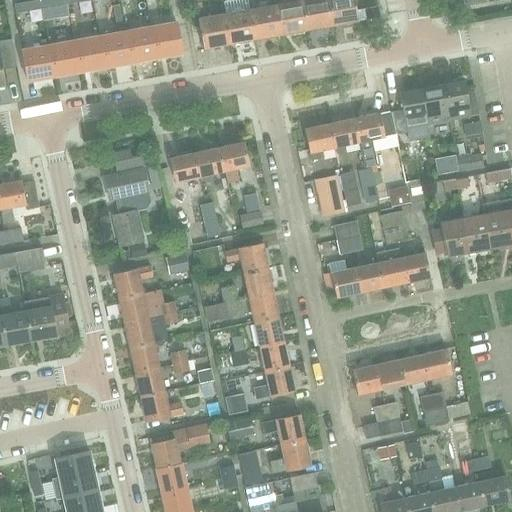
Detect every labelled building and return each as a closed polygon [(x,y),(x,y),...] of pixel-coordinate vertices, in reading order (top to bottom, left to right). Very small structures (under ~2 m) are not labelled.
[(43,0),(40,0),(15,4),(16,13),(45,8),(43,0)] [(200,0),(188,0),(190,13),(203,11),(200,0)] [(276,5),(281,34),(307,30),(301,0),(276,5)] [(303,0),(301,0),(307,30),(332,25),(327,0),(303,0)] [(327,0),(332,25),(358,20),(354,0),(327,0)] [(119,4),(113,6),(117,26),(123,25),(119,4)] [(253,9),(259,39),(281,34),(276,5),(253,9)] [(378,7),(365,9),(367,19),(379,17),(378,7)] [(226,15),(231,44),(259,39),(253,9),(226,15)] [(204,49),(231,44),(226,15),(199,20),(204,49)] [(177,23),(153,27),(160,56),(182,53),(177,23)] [(153,27),(130,31),(138,60),(160,56),(153,27)] [(130,31),(104,36),(112,65),(138,60),(130,31)] [(104,36),(80,41),(86,70),(112,65),(104,36)] [(0,85),(6,85),(3,69),(17,67),(12,39),(0,41),(0,85)] [(80,41),(52,46),(56,75),(86,70),(80,41)] [(52,46),(22,51),(28,80),(56,75),(52,46)] [(444,84),(451,120),(471,116),(465,81),(444,84)] [(421,89),(428,124),(451,120),(444,84),(421,89)] [(406,128),(428,124),(421,89),(400,93),(406,128)] [(354,118),(359,143),(365,167),(378,165),(375,152),(399,146),(391,112),(380,114),(380,113),(354,118)] [(331,124),(337,148),(359,143),(354,118),(331,124)] [(305,129),(312,160),(321,158),(320,151),(337,148),(331,124),(305,129)] [(219,147),(224,171),(225,171),(228,184),(239,181),(236,168),(250,165),(245,141),(219,147)] [(195,152),(200,176),(224,171),(219,147),(195,152)] [(120,173),(104,176),(110,200),(116,198),(118,206),(120,214),(114,215),(121,245),(144,240),(137,210),(131,211),(129,203),(127,196),(148,191),(143,167),(142,167),(142,165),(144,165),(142,155),(132,157),(130,149),(113,154),(117,171),(119,171),(120,173)] [(175,182),(200,176),(195,152),(170,158),(175,182)] [(457,159),(459,171),(484,167),(481,154),(457,159)] [(359,170),(363,187),(376,184),(372,167),(359,170)] [(498,171),(500,181),(511,178),(511,175),(511,168),(498,171)] [(362,204),(354,171),(340,174),(347,207),(362,204)] [(488,183),(500,181),(498,171),(486,173),(488,183)] [(455,178),(457,189),(470,187),(468,176),(455,178)] [(315,180),(323,217),(345,212),(341,191),(332,193),(328,177),(315,180)] [(443,180),(445,191),(457,189),(455,178),(443,180)] [(0,184),(0,203),(1,209),(3,222),(14,220),(12,207),(25,204),(26,210),(39,207),(35,181),(22,184),(22,181),(0,184)] [(363,187),(366,203),(379,200),(376,184),(363,187)] [(407,187),(388,191),(392,207),(411,202),(409,196),(407,187)] [(256,192),(243,195),(247,212),(260,209),(256,192)] [(412,196),(409,196),(411,202),(411,203),(423,200),(422,194),(412,197),(412,196)] [(511,198),(503,200),(511,244),(511,198)] [(411,203),(410,203),(412,212),(425,209),(423,200),(411,203)] [(484,214),(490,248),(511,244),(503,200),(482,204),(484,214)] [(200,205),(207,238),(221,235),(213,202),(200,205)] [(380,215),(383,230),(406,225),(403,210),(380,215)] [(261,211),(241,216),(243,228),(263,224),(261,211)] [(463,218),(469,252),(490,248),(484,214),(463,218)] [(432,230),(437,254),(447,252),(448,256),(469,252),(463,218),(441,222),(442,228),(432,230)] [(334,226),(337,240),(360,235),(357,221),(334,226)] [(387,245),(410,239),(406,225),(383,230),(387,245)] [(5,230),(7,243),(23,240),(21,227),(5,230)] [(189,232),(177,235),(179,247),(192,245),(189,232)] [(340,254),(363,250),(360,235),(337,240),(340,254)] [(224,251),(227,262),(240,259),(243,273),(268,267),(263,242),(224,251)] [(144,244),(130,247),(133,258),(147,255),(144,244)] [(15,252),(18,266),(19,272),(45,267),(42,247),(15,252)] [(0,254),(0,268),(18,266),(15,252),(0,254)] [(402,257),(407,281),(430,276),(425,252),(402,257)] [(184,254),(166,258),(170,275),(188,271),(184,254)] [(402,257),(378,263),(383,286),(407,281),(402,257)] [(354,268),(359,291),(383,286),(378,263),(378,262),(354,268)] [(114,273),(119,298),(144,293),(141,280),(153,277),(151,265),(114,273)] [(243,273),(248,297),(273,292),(268,267),(243,273)] [(359,291),(354,268),(331,272),(335,288),(336,296),(359,291)] [(331,272),(323,274),(326,289),(335,288),(331,272)] [(221,289),(224,303),(236,300),(233,286),(221,289)] [(125,323),(150,317),(162,315),(184,309),(182,300),(175,302),(175,301),(165,303),(161,289),(144,293),(119,298),(125,323)] [(248,297),(254,322),(279,316),(273,292),(248,297)] [(0,314),(0,315),(6,345),(32,340),(26,311),(26,310),(12,313),(9,299),(0,301),(0,314)] [(236,300),(224,303),(228,317),(239,315),(236,300)] [(205,307),(204,307),(208,322),(209,321),(228,317),(224,303),(221,303),(206,307),(205,307)] [(52,306),(26,311),(32,340),(58,336),(57,333),(70,331),(65,306),(52,308),(52,306)] [(164,325),(188,319),(186,310),(185,311),(184,309),(162,315),(164,325)] [(254,322),(259,346),(284,341),(279,316),(254,322)] [(125,323),(130,348),(155,343),(150,317),(125,323)] [(232,338),(235,351),(246,349),(243,335),(232,338)] [(259,346),(264,371),(289,365),(284,341),(259,346)] [(130,348),(136,373),(161,367),(155,343),(130,348)] [(249,364),(246,349),(235,351),(238,366),(249,364)] [(422,354),(428,379),(452,374),(446,349),(422,354)] [(170,354),(173,365),(188,361),(186,350),(170,354)] [(399,359),(404,384),(428,379),(422,354),(399,359)] [(376,364),(382,389),(404,384),(399,359),(376,364)] [(191,370),(188,361),(173,365),(175,374),(191,370)] [(358,394),(382,389),(376,364),(353,369),(358,394)] [(295,391),(289,365),(264,371),(267,385),(254,388),(256,399),(295,391)] [(136,373),(141,397),(166,391),(161,367),(136,373)] [(210,383),(201,385),(203,393),(216,390),(214,382),(210,383)] [(169,404),(166,391),(141,397),(147,422),(184,413),(181,401),(169,404)] [(420,397),(423,411),(446,406),(443,392),(420,397)] [(230,414),(247,410),(244,393),(226,397),(230,414)] [(374,407),(377,422),(399,417),(396,402),(374,407)] [(449,421),(449,420),(446,406),(423,411),(427,426),(449,421)] [(277,431),(280,445),(305,439),(299,414),(275,420),(262,423),(264,434),(277,431)] [(400,417),(399,417),(377,422),(380,436),(403,431),(401,422),(400,417)] [(251,418),(227,423),(230,439),(254,434),(251,418)] [(504,418),(497,419),(499,428),(506,427),(504,418)] [(411,420),(401,422),(403,431),(403,433),(414,431),(411,420)] [(151,443),(157,468),(182,463),(179,449),(210,443),(206,426),(187,430),(189,435),(151,443)] [(310,465),(305,439),(280,445),(283,459),(270,461),(273,472),(286,470),(310,465)] [(418,441),(405,444),(409,460),(421,457),(418,441)] [(393,446),(382,448),(384,458),(395,455),(393,446)] [(89,452),(56,460),(56,461),(60,478),(93,471),(89,453),(89,452)] [(476,459),(478,469),(490,466),(488,456),(476,459)] [(428,481),(431,492),(435,511),(453,511),(460,511),(455,486),(453,475),(443,478),(438,458),(426,461),(427,469),(426,469),(428,481)] [(464,472),(478,469),(476,459),(462,462),(464,472)] [(157,468),(162,492),(187,487),(182,463),(157,468)] [(225,468),(220,469),(224,488),(230,487),(238,485),(237,481),(236,477),(235,474),(235,472),(234,471),(234,469),(234,467),(233,466),(225,468)] [(259,469),(242,473),(245,486),(262,482),(259,469)] [(414,484),(428,481),(426,469),(411,472),(414,484)] [(37,470),(28,472),(31,484),(40,482),(37,470)] [(60,478),(52,480),(52,481),(56,499),(64,498),(97,490),(93,473),(93,472),(93,471),(60,478)] [(318,487),(315,472),(290,478),(293,492),(318,487)] [(480,481),(486,505),(510,500),(505,476),(480,481)] [(245,487),(250,511),(297,511),(295,502),(277,506),(272,481),(245,487)] [(455,486),(460,511),(486,505),(480,481),(455,486)] [(40,482),(31,484),(33,497),(43,495),(40,482)] [(162,492),(166,511),(191,511),(193,511),(187,487),(162,492)] [(382,511),(435,511),(431,492),(392,500),(389,487),(378,489),(381,503),(382,511)] [(97,490),(64,498),(67,511),(87,511),(101,509),(97,490)]
